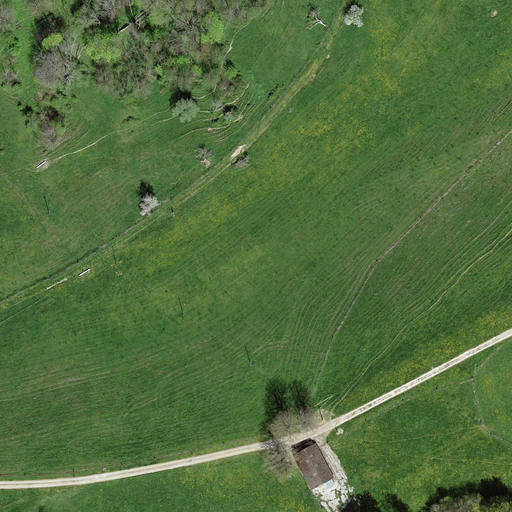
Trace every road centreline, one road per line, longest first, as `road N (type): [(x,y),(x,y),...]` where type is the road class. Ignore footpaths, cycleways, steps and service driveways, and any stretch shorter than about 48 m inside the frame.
road 1 (track): [(0,486),(87,481),(285,442),(511,333)]
road 2 (track): [(350,0),(302,84),(224,166),(118,244),(0,308)]
